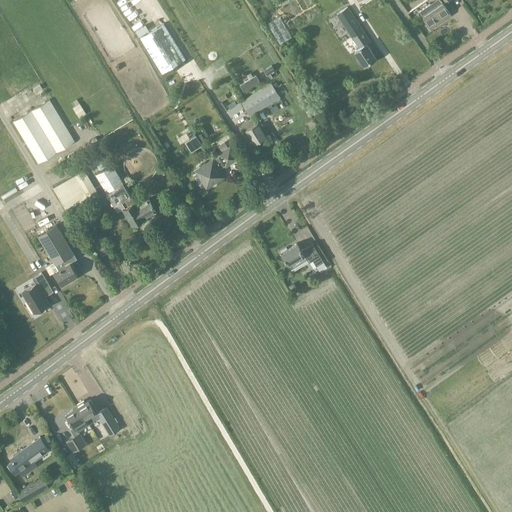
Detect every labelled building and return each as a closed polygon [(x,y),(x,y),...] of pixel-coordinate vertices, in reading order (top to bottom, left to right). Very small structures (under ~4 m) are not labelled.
[(450,14),(441,0),(436,4),(434,0),(430,3),(432,7),(422,13),(431,27),(450,14)] [(347,7),(337,13),(353,37),(344,44),(350,53),(355,50),(356,52),(355,53),(357,56),(358,55),(364,64),(375,57),(372,53),(365,43),(369,40),(365,34),(347,7)] [(163,23),(140,37),(162,74),(186,59),(163,23)] [(270,82),(241,101),(250,115),(280,97),(270,82)] [(38,163),(75,141),(49,99),(13,121),(38,163)] [(240,102),(228,109),(231,114),(243,107),(240,102)] [(244,130),(246,129),(250,134),(249,135),(255,143),(266,135),(257,121),(255,123),(252,117),(240,125),(244,130)] [(202,171),(198,173),(206,185),(209,183),(210,184),(223,176),(218,168),(225,163),(226,165),(237,158),(230,147),(219,154),(220,155),(213,160),(213,159),(200,167),(202,171)] [(144,216),(156,209),(149,197),(137,204),(112,163),(96,173),(115,204),(121,200),(125,206),(123,208),(133,225),(134,224),(136,224),(138,223),(139,221),(145,217),(144,216)] [(99,195),(83,170),(53,188),(66,211),(87,198),(89,201),(99,195)] [(77,257),(74,252),(60,229),(41,240),(55,264),(58,268),(54,271),(62,283),(77,274),(70,261),(77,257)] [(324,260),(312,242),(302,248),(297,241),(281,252),(291,268),(306,259),(307,258),(309,261),(312,259),(316,265),(318,264),(324,260)] [(44,306),(48,304),(44,297),(40,291),(50,285),(42,272),(32,278),(36,284),(22,292),(35,312),(38,310),(39,311),(45,308),(44,306)] [(88,399),(77,406),(81,413),(83,412),(86,417),(96,411),(88,399)] [(89,423),(86,417),(83,412),(81,413),(77,406),(66,413),(73,425),(74,425),(70,428),(74,436),(67,440),(74,450),(85,443),(77,430),(89,423)] [(107,406),(97,413),(110,434),(120,428),(107,406)] [(40,436),(38,437),(11,457),(13,460),(8,463),(15,473),(20,470),(24,475),(37,464),(34,460),(49,449),(40,436)] [(72,453),(66,456),(72,467),(78,464),(72,453)] [(17,492),(18,494),(22,502),(48,487),(43,477),(17,492)]
